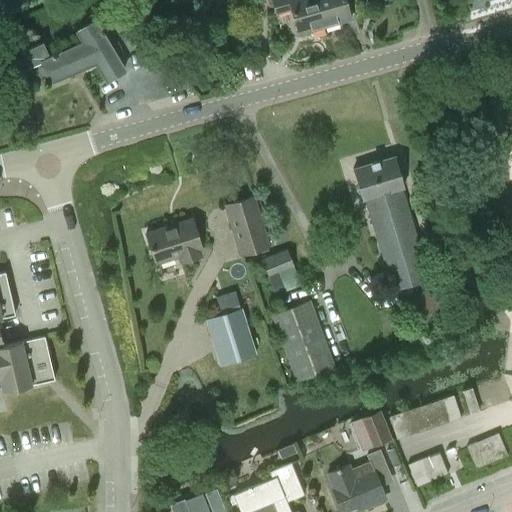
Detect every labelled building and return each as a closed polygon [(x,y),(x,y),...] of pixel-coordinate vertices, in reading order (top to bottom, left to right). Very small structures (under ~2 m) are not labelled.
[(299,35),(325,27),(316,0),(271,0),(276,13),(291,8),(299,35)] [(316,0),(325,27),(351,19),(344,0),(316,0)] [(20,53),(18,53),(24,68),(42,60),(51,80),(95,60),(106,78),(119,69),(123,67),(94,19),(76,30),(84,41),(49,57),(45,48),(42,42),(31,48),(20,53)] [(419,244),(423,243),(421,238),(417,239),(402,188),(404,187),(395,156),(353,169),(362,199),(365,197),(394,290),(429,279),(419,244)] [(240,253),(269,245),(253,195),(225,204),(240,253)] [(195,249),(201,248),(192,220),(168,228),(167,225),(146,232),(155,262),(178,255),(180,260),(197,255),(195,249)] [(276,295),(301,286),(289,250),(263,259),(276,295)] [(0,382),(2,390),(55,378),(45,334),(2,344),(0,333),(0,316),(15,313),(5,270),(0,270),(0,382)] [(296,380),(334,366),(309,298),(271,312),(296,380)] [(220,364),(255,353),(240,307),(206,318),(220,364)] [(359,379),(350,383),(354,393),(363,390),(359,379)] [(469,413),(479,410),(471,387),(462,390),(469,413)] [(443,398),(450,422),(460,418),(453,395),(443,398)] [(431,402),(439,425),(450,422),(443,398),(431,402)] [(421,405),(429,429),(439,425),(431,402),(421,405)] [(410,409),(418,432),(429,429),(421,405),(410,409)] [(380,409),(359,417),(371,447),(392,438),(380,409)] [(399,413),(406,436),(418,432),(410,409),(399,413)] [(397,439),(406,436),(399,413),(389,416),(397,439)] [(487,437),(496,459),(506,454),(496,433),(487,437)] [(476,442),(485,463),(496,459),(487,437),(476,442)] [(475,468),(485,463),(476,442),(466,446),(475,468)] [(336,468),(326,472),(332,488),(342,511),(384,494),(378,481),(391,476),(379,449),(367,454),(370,460),(351,467),(350,463),(339,467),(335,468),(336,468)] [(429,456),(438,478),(447,474),(438,452),(429,456)] [(429,456),(418,460),(418,461),(426,482),(438,478),(429,456)] [(416,486),(426,482),(418,461),(407,465),(416,486)] [(289,511),(285,502),(304,494),(291,462),(269,471),(271,478),(233,494),(240,511),(246,511),(273,501),(277,511),(289,511)] [(216,488),(205,492),(213,511),(219,511),(225,510),(216,488)] [(209,511),(201,492),(201,493),(184,500),(189,511),(209,511)]
